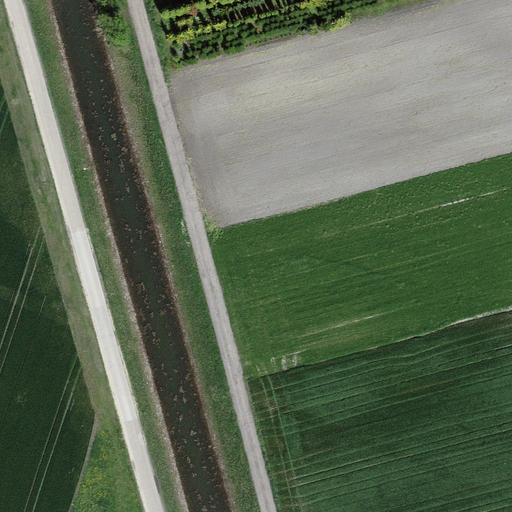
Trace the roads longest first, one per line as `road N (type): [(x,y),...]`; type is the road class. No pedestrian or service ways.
road 1 (track): [(155,511),(14,0)]
road 2 (track): [(273,511),(143,0)]
